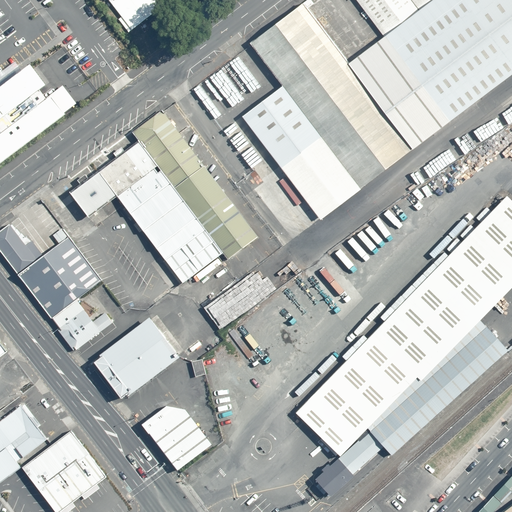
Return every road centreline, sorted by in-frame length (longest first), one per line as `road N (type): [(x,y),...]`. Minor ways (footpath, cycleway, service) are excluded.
road 1 (residential): [(0,199),(262,0)]
road 2 (secondary): [(0,283),(178,505)]
road 3 (secondary): [(158,511),(0,310)]
